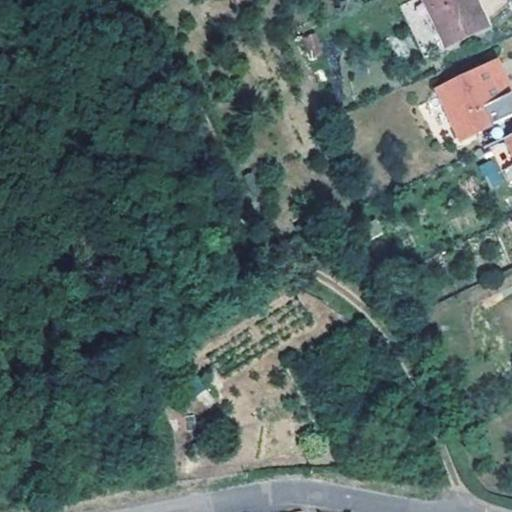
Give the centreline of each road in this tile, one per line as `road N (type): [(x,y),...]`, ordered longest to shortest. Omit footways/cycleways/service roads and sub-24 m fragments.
road 1 (track): [(33,0),(159,52),(198,109),(246,223),(366,310),(389,337),(468,511)]
road 2 (residential): [(201,511),(297,495),(394,511)]
